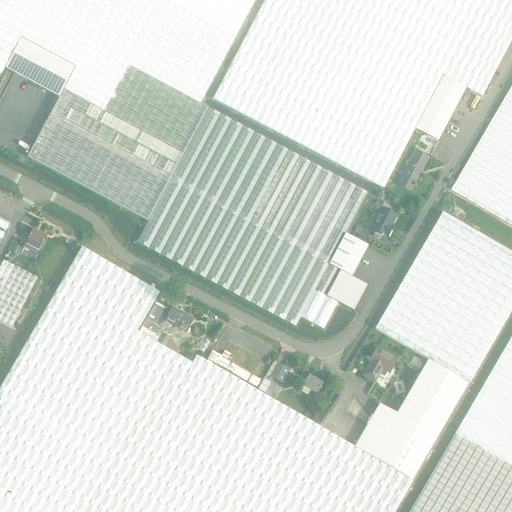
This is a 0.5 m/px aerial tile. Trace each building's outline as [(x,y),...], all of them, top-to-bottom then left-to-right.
[(0,0),(0,56),(8,60),(20,38),(75,67),(59,98),(27,158),(148,222),(137,243),(295,327),(301,317),(323,329),(337,303),(354,312),(354,311),(367,286),(352,277),(368,246),(346,234),(367,193),(200,104),(255,0),(0,0)] [(511,0),(265,0),(213,99),(384,188),(415,130),(443,76),(466,87),(482,96),(511,38),(511,0)] [(0,76),(5,69),(59,98),(75,67),(20,38),(8,60),(0,56),(0,76)] [(438,142),(466,87),(443,76),(415,130),(438,142)] [(511,88),(496,117),(451,191),(500,220),(511,226),(511,88)] [(415,184),(429,157),(415,151),(398,185),(411,192),(414,186),(415,186),(416,184),(415,184)] [(385,202),(379,199),(376,205),(381,208),(385,202)] [(374,235),(374,237),(378,239),(380,238),(381,236),(385,238),(385,237),(387,238),(392,230),(390,229),(397,216),(383,208),(371,231),(375,233),(374,235)] [(375,330),(427,360),(468,383),(511,307),(511,252),(442,213),(375,330)] [(366,242),(371,231),(357,225),(352,236),(366,242)] [(37,254),(46,237),(33,229),(30,235),(25,232),(22,238),(27,241),(23,247),(37,254)] [(275,384),(264,378),(256,391),(196,356),(191,364),(137,332),(159,293),(81,248),(0,382),(0,511),(393,511),(412,481),(353,447),(274,401),(281,388),(275,384)] [(0,267),(0,321),(12,328),(37,278),(4,261),(0,267)] [(187,334),(195,321),(173,308),(171,311),(165,308),(157,323),(162,326),(165,321),(187,334)] [(511,511),(511,337),(409,511),(511,511)] [(203,339),(197,349),(204,353),(209,343),(203,339)] [(386,378),(389,373),(396,360),(376,348),(369,361),(371,362),(363,376),(375,383),(379,377),(383,379),(386,378)] [(217,366),(222,357),(212,351),(207,360),(217,366)] [(224,351),(221,356),(227,359),(230,354),(224,351)] [(379,404),(353,447),(412,481),(468,383),(427,360),(396,414),(379,404)] [(274,361),(264,378),(275,384),(284,367),(274,361)] [(302,386),(304,386),(301,391),(308,395),(311,390),(317,394),(323,383),(309,375),(302,386)]
